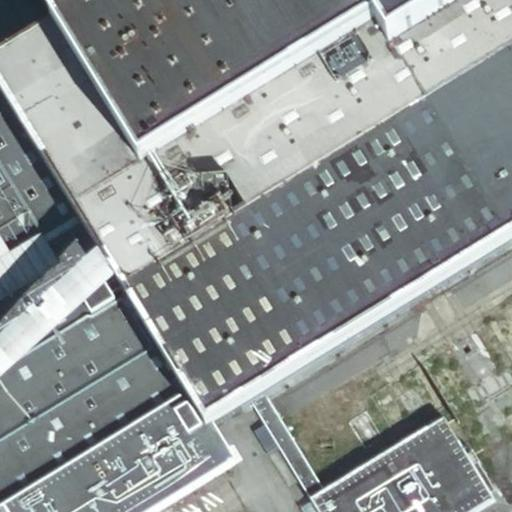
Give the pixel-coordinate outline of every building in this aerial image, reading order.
[(501,250),(351,0),(99,0),(0,60),(0,102),(97,261),(114,289),(203,434),(207,431),(247,406),(262,397),(501,250)] [(511,0),(351,0),(501,250),(511,242),(511,0)] [(114,289),(97,261),(0,102),(0,511),(152,511),(228,466),(207,431),(203,434),(114,289)] [(325,497),(262,397),(247,406),(260,427),(250,432),(266,458),(276,452),(311,505),(325,497)] [(325,497),(311,505),(314,511),(484,511),(496,505),(445,423),(325,497)]
